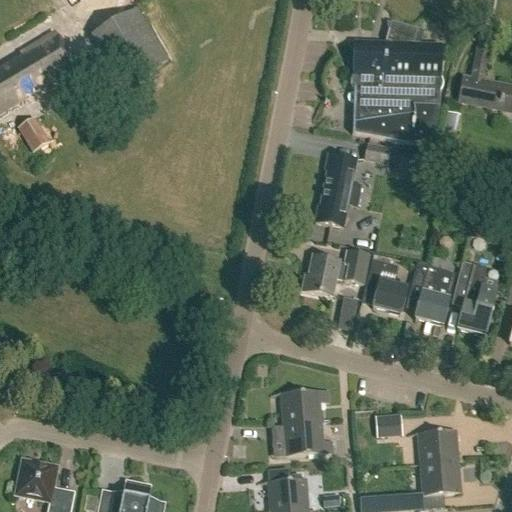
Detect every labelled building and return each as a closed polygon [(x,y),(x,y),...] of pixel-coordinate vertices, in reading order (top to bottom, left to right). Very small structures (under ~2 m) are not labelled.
[(132,84),(148,74),(167,63),(136,11),(129,16),(119,0),(82,0),(101,32),(132,84)] [(353,78),(352,107),(351,137),(430,152),(439,109),(440,48),(415,48),(416,32),(390,25),(389,47),(353,46),(352,78),(353,78)] [(17,51),(22,60),(41,92),(48,88),(50,92),(77,76),(51,31),(17,51)] [(488,54),(475,51),(468,82),(461,81),(456,105),(511,116),(511,90),(482,84),(488,54)] [(0,116),(41,92),(22,60),(0,73),(0,116)] [(457,118),(443,115),(436,149),(450,152),(457,118)] [(385,168),(389,153),(365,148),(362,163),(385,168)] [(396,174),(430,180),(434,161),(400,154),(396,174)] [(325,176),(322,193),(357,200),(359,189),(349,187),(354,163),(327,158),(324,175),(325,176)] [(355,211),(357,200),(322,193),(318,210),(317,210),(313,227),(340,232),(345,209),(355,211)] [(368,259),(346,254),(343,267),(338,266),(311,260),(307,280),(303,279),(300,295),(331,301),(335,283),(343,284),(342,285),(362,289),(368,259)] [(396,270),(371,263),(365,285),(377,288),(371,312),(398,319),(405,292),(378,285),(381,276),(393,279),(396,270)] [(485,274),(460,267),(450,308),(461,311),(456,333),(483,341),(494,298),(479,295),(485,274)] [(438,281),(414,274),(408,296),(419,299),(413,323),(441,330),(453,285),(438,281)] [(354,304),(340,302),(338,314),(352,316),(354,304)] [(285,417),(286,429),(321,426),(318,394),(279,398),(281,417),(285,417)] [(404,419),(379,420),(380,442),(405,442),(404,419)] [(323,447),(321,426),(286,429),(287,441),(283,442),(285,461),(332,457),(331,447),(323,447)] [(341,426),(328,427),(328,439),(341,438),(341,426)] [(421,468),(457,465),(455,434),(416,437),(417,456),(420,456),(421,468)] [(56,471),(21,464),(14,499),(48,506),(46,511),(70,511),(73,499),(51,495),(56,471)] [(457,465),(421,468),(422,481),(419,481),(420,500),(460,497),(457,465)] [(271,511),(306,511),(304,482),(266,485),(268,504),(271,504),(271,511)] [(149,489),(123,485),(121,498),(101,495),(97,511),(161,511),(163,505),(147,503),(149,489)] [(338,510),(337,498),(322,500),(322,511),(338,510)] [(387,511),(387,501),(365,502),(365,511),(387,511)]
